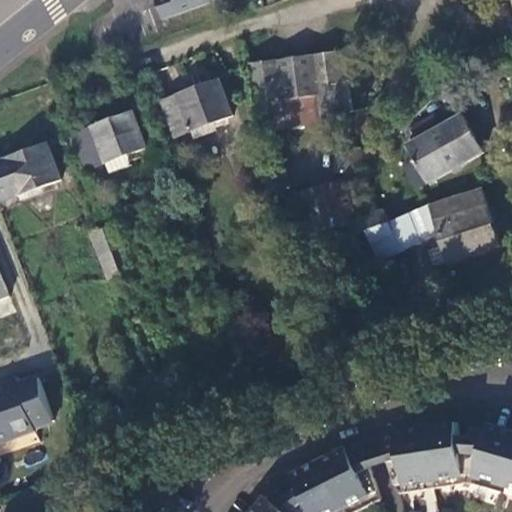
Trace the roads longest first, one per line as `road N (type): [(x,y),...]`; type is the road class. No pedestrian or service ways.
road 1 (track): [(391,0),(73,90)]
road 2 (residential): [(511,390),(497,385),(250,466),(222,511)]
